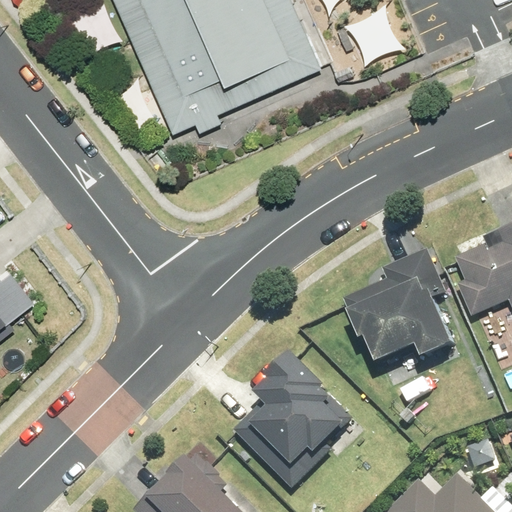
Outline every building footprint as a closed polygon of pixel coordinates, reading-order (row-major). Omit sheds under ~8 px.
[(116,0),(175,133),(323,69),(293,0),(116,0)] [(511,225),(482,238),(485,245),(455,258),(465,282),(457,285),(471,319),(509,302),(511,308),(511,225)] [(388,281),(343,300),(348,311),(345,313),(358,342),(363,340),(374,365),(414,348),(419,360),(451,346),(431,301),(446,294),(427,250),(382,269),(388,281)] [(0,277),(0,340),(16,329),(11,322),(35,303),(11,272),(1,279),(0,277)] [(265,381),(252,394),(266,408),(238,436),(292,490),(332,451),(327,445),(353,420),(331,398),(329,400),(320,391),(323,388),(289,353),(263,378),(265,381)] [(189,464),(186,460),(135,511),(239,511),(220,493),(228,486),(219,478),(221,477),(208,464),(206,465),(197,456),(189,464)] [(419,481),(387,511),(495,511),(458,475),(436,497),(419,481)]
